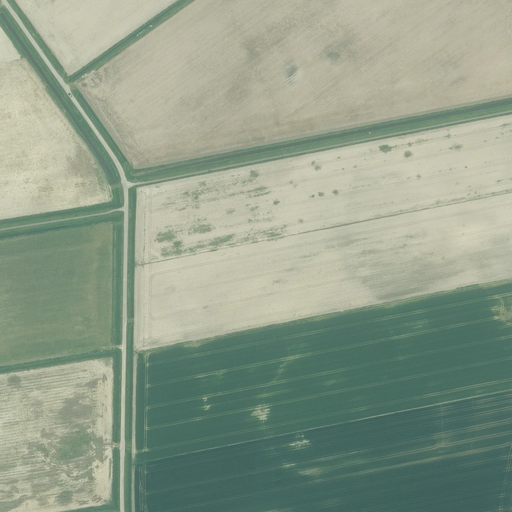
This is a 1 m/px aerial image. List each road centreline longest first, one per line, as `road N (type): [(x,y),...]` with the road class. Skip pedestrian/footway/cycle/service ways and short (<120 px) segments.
road 1 (unclassified): [(121,511),(125,185),(116,160),(5,0)]
road 2 (track): [(66,87),(188,0)]
